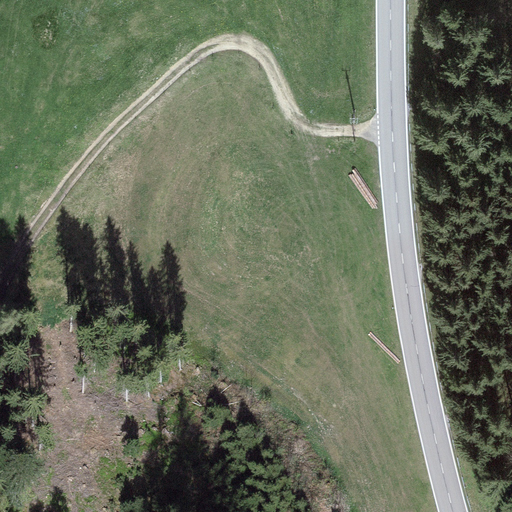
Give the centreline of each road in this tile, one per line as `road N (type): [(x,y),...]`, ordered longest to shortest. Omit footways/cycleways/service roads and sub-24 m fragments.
road 1 (track): [(0,285),(74,173),(119,122),(211,47),(231,43),(259,53),(300,121),(316,131),(392,126)]
road 2 (tertiary): [(391,0),(404,266),(453,511)]
